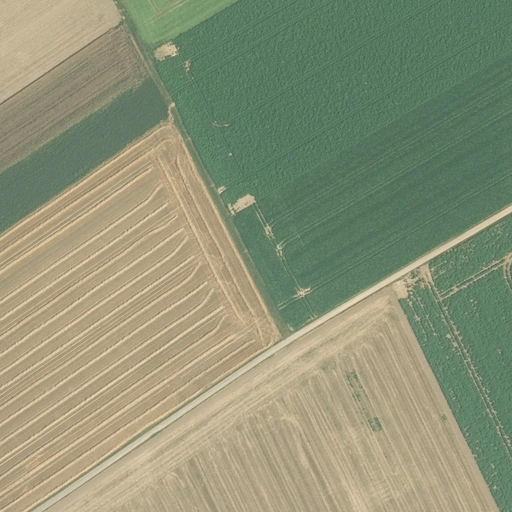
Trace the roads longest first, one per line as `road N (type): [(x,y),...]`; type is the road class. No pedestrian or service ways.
road 1 (track): [(511,210),(287,342),(37,511)]
road 2 (track): [(116,0),(219,208)]
road 3 (track): [(287,342),(219,208)]
